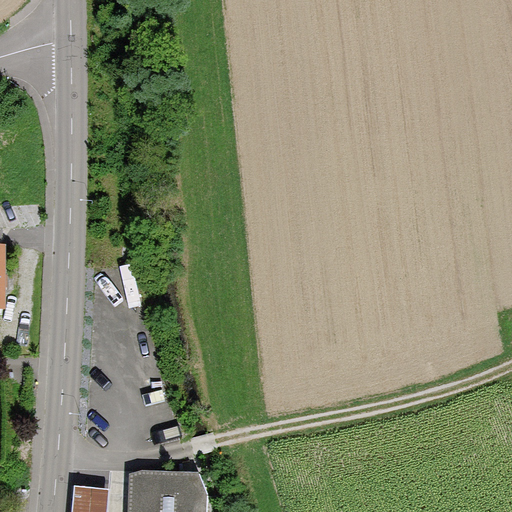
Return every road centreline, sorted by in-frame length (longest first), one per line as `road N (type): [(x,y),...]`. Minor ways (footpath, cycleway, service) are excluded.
road 1 (track): [(511,364),(419,396),(183,451)]
road 2 (tertiary): [(64,363),(72,41)]
road 3 (tertiary): [(51,511),(64,363)]
